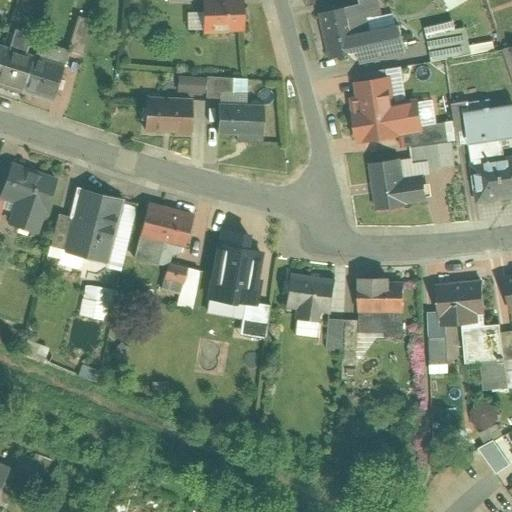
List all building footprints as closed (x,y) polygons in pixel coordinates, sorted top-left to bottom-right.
[(250,30),(249,0),(206,0),(207,31),(250,30)] [(363,0),(365,4),(326,12),(336,60),(364,54),(366,63),(415,53),(408,22),(375,28),(372,15),(388,11),(385,0),(363,0)] [(197,28),(194,11),(184,13),(187,30),(197,28)] [(67,50),(83,54),(92,20),(76,16),(67,50)] [(453,21),(424,26),(431,60),(467,53),(463,31),(455,33),(453,21)] [(36,56),(5,46),(0,62),(0,87),(24,95),(36,56)] [(66,65),(36,56),(24,95),(54,104),(66,65)] [(429,129),(424,100),(402,104),(397,73),(359,79),(362,94),(355,95),(363,140),(429,129)] [(183,74),(182,89),(210,91),(211,76),(183,74)] [(194,96),(147,95),(146,131),(192,133),(194,96)] [(267,106),(218,104),(217,135),(266,136),(267,106)] [(511,138),(511,104),(463,111),(468,145),(487,142),(511,138)] [(407,157),(373,162),(379,209),(436,202),(432,174),(410,177),(407,157)] [(506,197),(511,196),(511,158),(500,160),(506,197)] [(480,202),(506,197),(500,160),(473,165),(480,202)] [(16,161),(3,196),(19,202),(12,221),(43,233),(64,179),(16,161)] [(128,197),(84,186),(68,250),(113,260),(128,197)] [(201,213),(155,198),(144,233),(190,247),(201,213)] [(260,305),(270,251),(262,249),(265,233),(228,226),(215,297),(260,305)] [(190,267),(172,262),(169,277),(186,281),(190,267)] [(347,275),(294,267),(287,306),(301,308),(300,316),(327,320),(328,312),(341,314),(347,275)] [(412,275),(364,276),(365,311),(412,310),(412,275)] [(485,283),(438,286),(441,330),(488,327),(485,283)] [(84,284),(78,315),(109,321),(115,290),(84,284)] [(498,421),(488,401),(470,410),(480,430),(498,421)] [(495,472),(509,464),(495,440),(481,447),(495,472)] [(0,458),(0,502),(16,465),(0,458)]
